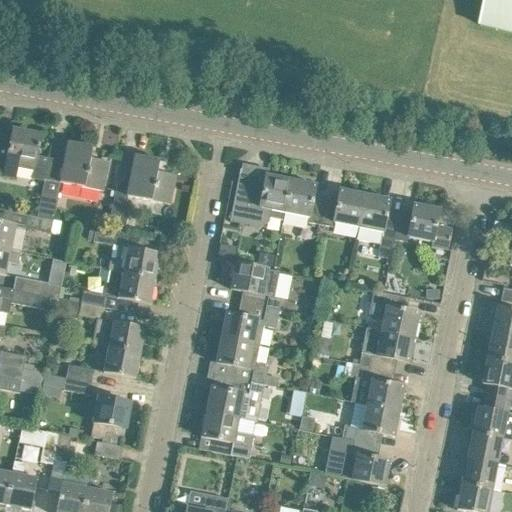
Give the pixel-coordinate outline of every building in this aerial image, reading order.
[(511,0),(487,0),(481,26),(511,33),(511,0)] [(45,176),(49,158),(36,156),(37,149),(39,150),(40,146),(38,146),(40,137),(12,131),(10,143),(0,140),(0,174),(4,175),(3,177),(15,180),(19,163),(34,166),(32,174),(45,176)] [(102,193),(109,163),(90,159),(92,147),(68,142),(59,185),(102,193)] [(170,206),(176,176),(157,172),(159,161),(135,156),(128,189),(116,187),(107,233),(120,236),(124,210),(127,197),(170,206)] [(284,214),(290,181),(266,176),(263,189),(237,184),(229,224),(257,230),(263,225),(265,216),(268,216),(269,211),(284,214)] [(320,227),(325,201),(313,199),(316,186),(290,181),(284,214),(308,219),(307,224),(320,227)] [(358,229),(364,195),(339,191),(337,204),(325,201),(320,227),(333,229),(334,224),(358,229)] [(42,193),(37,219),(52,222),(57,196),(42,193)] [(393,242),(399,216),(387,214),(389,200),(364,195),(358,229),(355,242),(380,246),(378,258),(390,261),(393,242)] [(451,230),(436,227),(439,210),(413,205),(411,218),(399,216),(393,242),(406,244),(407,238),(431,243),(430,248),(447,251),(451,230)] [(49,236),(52,222),(37,219),(28,218),(25,231),(49,236)] [(0,249),(11,252),(17,226),(3,223),(0,222),(0,249)] [(174,224),(172,237),(181,240),(184,227),(174,224)] [(117,249),(120,236),(107,233),(95,231),(93,244),(117,249)] [(219,244),(216,257),(232,261),(235,248),(219,244)] [(0,275),(6,277),(11,252),(0,249),(0,275)] [(155,281),(160,255),(140,251),(128,249),(125,262),(110,260),(108,272),(110,272),(123,275),(155,281)] [(278,273),(268,271),(235,264),(230,290),(243,293),(241,306),(265,311),(267,297),(273,298),(278,273)] [(150,306),(155,281),(123,275),(110,272),(107,285),(105,284),(103,296),(83,292),(81,305),(105,309),(108,297),(150,306)] [(62,287),(35,282),(15,278),(13,291),(60,300),(62,287)] [(0,312),(9,314),(11,303),(57,311),(60,300),(13,291),(0,288),(0,312)] [(501,303),(511,305),(511,291),(504,290),(501,303)] [(413,340),(419,314),(406,311),(408,299),(374,292),(369,316),(383,319),(380,334),(413,340)] [(439,293),(425,293),(425,302),(439,302),(439,293)] [(60,301),(57,316),(78,320),(81,305),(60,301)] [(140,356),(145,329),(103,321),(105,309),(81,305),(79,316),(97,320),(92,347),(108,350),(140,356)] [(279,313),(265,311),(241,306),(238,317),(225,314),(220,341),(259,348),(263,328),(275,331),(279,313)] [(511,310),(497,307),(492,333),(511,337),(511,310)] [(322,314),(320,322),(330,324),(331,316),(322,314)] [(409,364),(413,340),(380,334),(366,331),(358,368),(393,375),(396,361),(409,364)] [(511,337),(492,333),(487,359),(511,364),(511,337)] [(255,366),(259,348),(220,341),(215,364),(228,367),(226,380),(264,388),(268,369),(255,366)] [(320,341),(317,357),(328,359),(331,344),(329,343),(320,341)] [(135,380),(140,356),(108,350),(104,374),(115,376),(135,380)] [(24,365),(25,357),(1,352),(0,355),(0,366),(33,373),(34,367),(24,365)] [(511,391),(511,364),(487,359),(482,385),(487,386),(485,397),(499,400),(501,389),(511,391)] [(0,391),(18,395),(19,392),(40,396),(44,375),(33,373),(0,366),(0,391)] [(398,415),(404,388),(391,385),(393,375),(358,368),(346,366),(344,378),(370,383),(365,408),(398,415)] [(92,384),(94,373),(69,368),(66,379),(92,384)] [(92,384),(66,379),(44,375),(40,396),(58,400),(60,389),(64,390),(64,393),(89,398),(92,384)] [(262,400),(264,388),(226,380),(224,390),(211,388),(205,415),(238,421),(244,423),(248,404),(253,405),(255,399),(262,400)] [(308,381),(306,393),(317,395),(319,384),(308,381)] [(293,392),(291,402),(303,404),(305,394),(293,392)] [(123,438),(130,404),(98,397),(90,439),(104,442),(106,435),(123,438)] [(511,414),(506,414),(497,412),(499,400),(485,397),(483,409),(477,408),(472,433),(501,439),(511,441),(511,414)] [(394,438),(398,415),(365,408),(361,431),(345,428),(343,442),(378,449),(381,435),(394,438)] [(236,433),(238,421),(205,415),(201,438),(214,440),(211,453),(249,460),(253,437),(236,433)] [(70,426),(68,438),(77,440),(79,428),(70,426)] [(496,465),(501,439),(472,433),(467,459),(496,465)] [(53,462),(58,437),(46,434),(41,459),(53,462)] [(66,464),(71,439),(58,437),(53,462),(66,464)] [(384,487),(389,461),(376,459),(378,449),(343,442),(331,439),(324,475),(326,476),(384,487)] [(119,462),(122,449),(97,444),(94,457),(119,462)] [(280,455),(278,465),(288,467),(290,457),(280,455)] [(506,467),(496,465),(467,459),(462,484),(491,490),(500,492),(506,467)] [(31,511),(37,480),(23,477),(25,465),(15,463),(12,474),(6,507),(31,511)] [(0,505),(6,507),(12,474),(0,471),(0,505)] [(310,473),(307,485),(324,489),(326,476),(324,475),(310,473)] [(82,511),(87,489),(61,484),(55,511),(82,511)] [(461,511),(486,511),(491,490),(462,484),(456,511),(461,511)] [(371,488),(368,500),(381,503),(383,490),(371,488)] [(108,511),(112,494),(87,489),(82,511),(108,511)]
